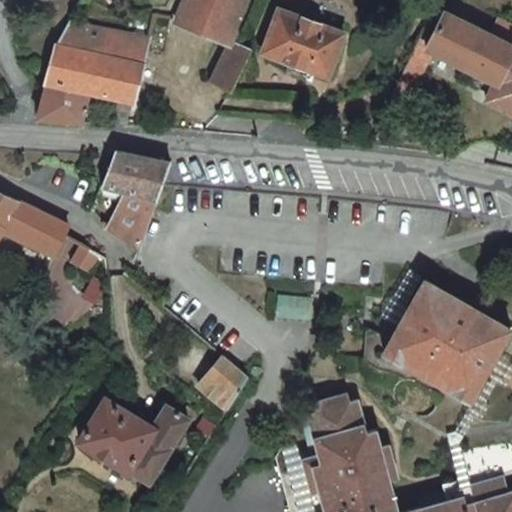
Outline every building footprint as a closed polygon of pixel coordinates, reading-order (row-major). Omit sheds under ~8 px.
[(181,0),(174,22),(227,42),(248,0),(181,0)] [(430,18),(411,56),(404,70),(393,92),(408,100),(433,50),(425,47),(441,12),(446,13),(453,0),(438,0),(437,3),(430,18)] [(469,0),(453,0),(446,13),(489,36),(500,16),(469,0)] [(277,9),(260,51),(326,76),(342,34),(277,9)] [(489,36),(446,13),(441,12),(425,47),(433,50),(493,82),(485,100),(511,113),(511,22),(500,16),(489,36)] [(88,93),(122,100),(133,103),(134,100),(137,93),(139,82),(142,66),(148,39),(145,38),(67,21),(63,28),(59,37),(53,47),(52,51),(51,55),(44,82),(88,93)] [(252,51),(227,42),(207,79),(231,88),(234,90),(252,51)] [(42,88),(35,117),(42,118),(56,119),(81,122),(88,93),(44,82),(42,88)] [(126,126),(133,103),(122,100),(114,124),(126,126)] [(123,238),(140,249),(171,161),(157,158),(115,149),(100,184),(121,189),(105,227),(110,230),(123,238)] [(26,203),(0,190),(0,229),(53,255),(65,232),(68,228),(65,226),(62,224),(59,221),(56,218),(51,216),(48,214),(26,203)] [(106,259),(89,248),(77,267),(95,277),(106,259)] [(422,273),(409,266),(382,314),(399,324),(410,304),(406,301),(422,273)] [(511,327),(424,278),(410,304),(399,324),(384,351),(471,400),(474,394),(485,374),(497,353),(511,327)] [(248,375),(223,353),(198,385),(227,409),(240,388),(246,380),(248,375)] [(455,452),(476,414),(482,417),(490,403),(486,400),(497,380),(505,385),(511,372),(511,361),(497,353),(485,374),(489,376),(478,396),(474,394),(471,400),(454,429),(440,434),(453,472),(462,498),(470,495),(464,478),(455,452)] [(260,462),(266,479),(289,471),(302,511),(511,511),(511,480),(502,484),(497,467),(464,478),(470,495),(462,498),(453,472),(437,477),(440,486),(416,494),(419,503),(396,510),(369,429),(360,432),(349,398),(341,401),(338,393),(304,403),(307,412),(300,414),(311,448),(284,457),(281,446),(266,451),(260,462)] [(105,396),(78,439),(149,484),(188,421),(166,407),(153,427),(105,396)] [(266,479),(276,511),(302,511),(289,471),(266,479)]
